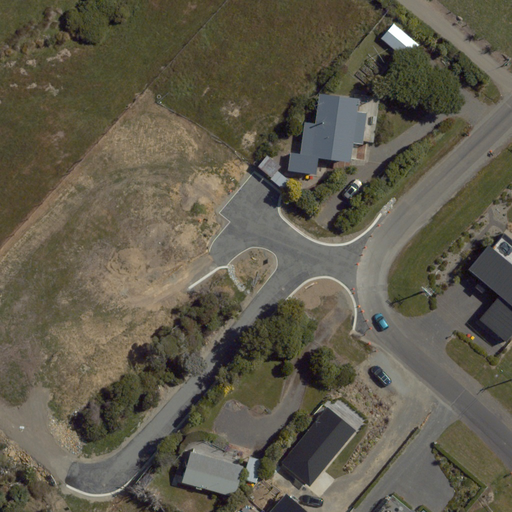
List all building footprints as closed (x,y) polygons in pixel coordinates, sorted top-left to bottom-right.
[(385,15),(368,36),(404,64),(421,43),(385,15)] [(369,143),(312,136),(303,198),(361,206),(369,143)] [(327,407),(281,463),(310,487),(356,431),(327,407)] [(243,467),(191,452),(182,483),(234,498),(243,467)] [(248,456),(243,479),(255,482),(261,459),(248,456)] [(308,511),(286,493),(269,511),(308,511)]
